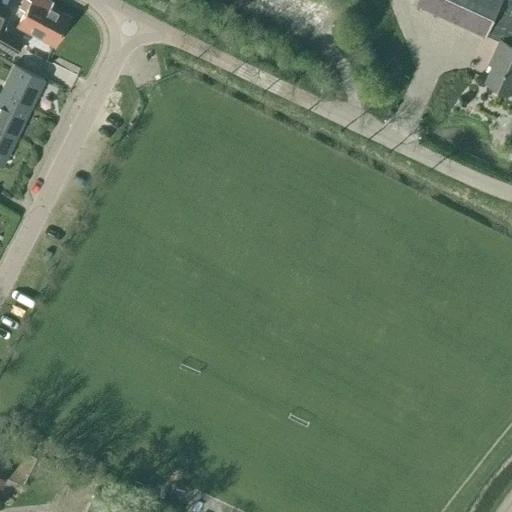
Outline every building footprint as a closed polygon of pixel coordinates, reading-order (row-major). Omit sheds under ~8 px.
[(15,25),(52,45),(67,16),(48,5),(50,2),(47,0),(20,0),(17,7),(23,10),(15,25)] [(484,80),(511,92),(511,45),(510,44),(511,40),(511,14),(509,14),(511,6),(511,0),(410,0),(484,34),(498,40),(491,55),(495,57),(484,80)] [(0,45),(15,52),(20,40),(0,31),(0,27),(7,11),(0,7),(0,45)] [(12,64),(0,88),(0,94),(28,108),(42,79),(12,64)] [(0,94),(0,130),(14,137),(28,108),(0,94)] [(0,165),(14,137),(0,130),(0,165)] [(0,455),(0,474),(0,475),(21,485),(34,458),(16,449),(10,460),(0,455)] [(84,511),(146,511),(96,488),(84,511)]
